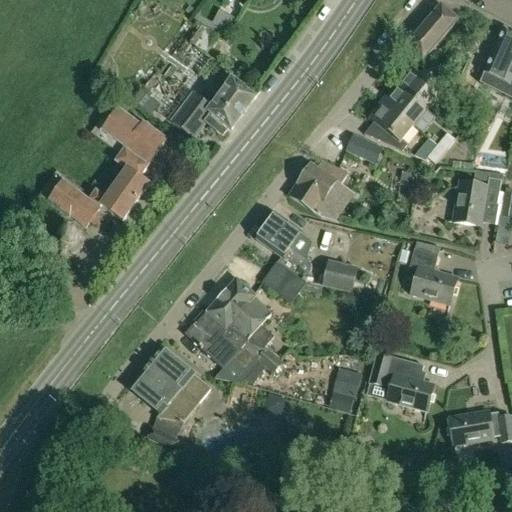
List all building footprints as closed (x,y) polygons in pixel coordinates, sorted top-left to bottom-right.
[(440,7),(406,47),(405,49),(422,64),(458,22),(440,7)] [(217,24),(228,30),(234,19),(223,13),(217,24)] [(511,36),(503,32),(480,82),(511,97),(511,36)] [(397,88),(427,112),(440,95),(411,71),(397,88)] [(227,130),(231,132),(256,100),(232,81),(210,109),(193,96),(171,124),(192,141),(204,125),(221,138),(227,130)] [(384,105),(413,128),(427,112),(397,88),(384,105)] [(453,102),(470,114),(475,106),(459,94),(453,102)] [(401,143),(413,128),(384,105),(370,122),(375,125),(365,137),(395,150),(402,154),(407,148),(401,143)] [(101,208),(123,224),(149,187),(138,180),(162,146),(118,113),(103,134),(126,151),(116,164),(127,172),(107,200),(96,192),(89,202),(64,184),(50,203),(86,230),(99,212),(99,211),(101,208)] [(407,137),(415,144),(433,125),(425,118),(407,137)] [(447,136),(437,148),(445,154),(454,142),(447,136)] [(352,138),(346,153),(375,167),(382,151),(352,138)] [(445,154),(437,148),(427,160),(435,167),(445,154)] [(323,205),(336,185),(340,187),(347,177),(322,164),(317,171),(310,168),(297,188),(289,200),(315,217),(323,205)] [(501,183),(488,181),(487,190),(460,186),(453,225),(481,230),(485,206),(497,208),(501,183)] [(511,220),(511,196),(505,195),(501,219),(511,220)] [(291,306),(301,293),(321,297),(322,290),(306,286),(307,285),(311,266),(289,250),(300,235),(275,217),(257,242),(281,260),(278,265),(277,263),(261,284),(291,306)] [(84,242),(84,240),(84,237),(83,235),(82,232),(81,230),(79,228),(76,227),(74,226),(72,225),(69,225),(66,225),(64,226),(61,227),(59,228),(57,230),(56,232),(55,235),(54,237),(54,240),(54,242),(55,245),(56,247),(57,250),(59,252),(61,253),(64,254),(66,255),(69,255),(72,255),(74,254),(76,253),(79,252),(81,250),(82,247),(83,245),(84,242)] [(8,229),(9,241),(10,244),(37,241),(35,226),(8,229)] [(416,245),(414,253),(432,258),(434,250),(416,245)] [(35,269),(54,274),(59,257),(40,252),(35,269)] [(434,275),(438,260),(432,258),(414,253),(406,281),(414,283),(410,297),(450,308),(458,282),(434,275)] [(322,290),(352,297),(359,270),(328,263),(322,290)] [(236,281),(206,315),(261,364),(259,365),(273,377),(282,366),(264,350),(274,339),(262,328),(271,318),(252,301),(255,298),(236,281)] [(261,364),(206,315),(186,338),(223,371),(214,381),(241,385),(259,365),(261,364)] [(183,426),(211,392),(161,351),(129,390),(148,406),(154,398),(166,408),(155,421),(156,421),(147,441),(174,454),(180,442),(175,440),(183,426)] [(435,389),(420,385),(424,369),(414,367),(413,370),(391,364),(392,361),(378,357),(371,387),(391,393),(388,405),(428,415),(435,389)] [(333,396),(335,396),(358,403),(365,379),(339,372),(333,396)] [(335,396),(331,411),(354,417),(358,403),(335,396)] [(491,425),(489,415),(449,422),(454,448),(494,441),(494,440),(501,438),(502,446),(511,444),(511,425),(511,419),(500,421),(500,424),(491,425)] [(288,420),(283,438),(304,443),(309,425),(288,420)] [(361,440),(351,438),(345,460),(355,462),(361,440)]
